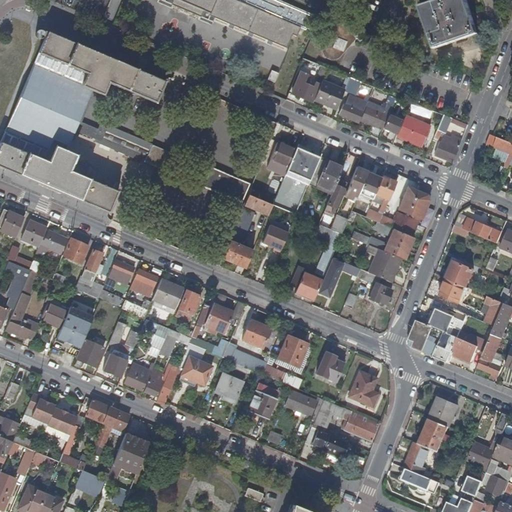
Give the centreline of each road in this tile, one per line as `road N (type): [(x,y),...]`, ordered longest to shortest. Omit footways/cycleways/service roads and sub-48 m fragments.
road 1 (residential): [(455,187),(19,2),(0,17)]
road 2 (residential): [(399,357),(0,186)]
road 3 (residential): [(0,346),(364,502)]
road 4 (residential): [(399,357),(395,338),(455,187)]
road 5 (residential): [(399,357),(403,401),(364,502)]
road 6 (residential): [(455,187),(511,52)]
road 7 (residential): [(511,405),(399,357)]
